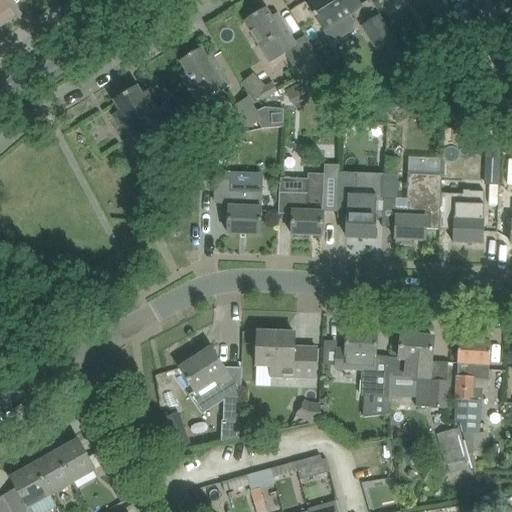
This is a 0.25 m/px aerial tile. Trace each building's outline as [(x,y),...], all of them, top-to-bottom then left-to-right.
[(0,0),(0,22),(13,14),(3,0),(0,0)] [(309,0),(306,2),(325,31),(363,7),(358,0),(309,0)] [(438,2),(431,7),(442,25),(452,42),(461,36),(452,19),(440,0),(438,2)] [(441,0),(440,0),(452,19),(461,36),(469,50),(484,42),(480,18),(493,12),(486,0),(441,0)] [(246,23),(256,41),(261,49),(262,48),(269,62),(284,53),(295,47),(278,19),(273,22),(267,10),(246,23)] [(361,26),(392,74),(410,62),(380,14),(361,26)] [(315,47),(289,61),(300,80),(325,66),(315,47)] [(186,72),(181,76),(198,104),(204,100),(205,101),(226,88),(225,88),(229,85),(213,58),(209,61),(202,49),(180,62),(186,72)] [(485,54),(475,60),(480,69),(493,66),(485,54)] [(253,75),(245,83),(260,100),(280,90),(275,82),(268,85),(264,87),(253,75)] [(292,103),(306,96),(299,83),(286,90),(292,103)] [(137,89),(129,94),(128,92),(126,94),(123,92),(117,95),(117,99),(115,100),(121,111),(114,115),(124,131),(127,129),(132,139),(136,141),(140,141),(151,134),(162,153),(176,145),(179,156),(187,154),(176,120),(167,105),(157,111),(149,98),(144,101),(137,89)] [(235,106),(251,133),(261,127),(263,130),(283,128),(283,108),(258,111),(250,97),(235,106)] [(203,170),(217,171),(218,148),(204,147),(203,170)] [(499,147),(487,147),(486,159),(485,183),(498,184),(499,147)] [(408,157),(407,172),(439,173),(440,158),(408,157)] [(397,240),(397,245),(412,246),(412,241),(426,241),(426,230),(439,230),(440,215),(441,194),(442,174),(408,172),(407,188),(406,200),(414,200),(414,216),(398,215),(398,221),(397,240)] [(169,200),(184,200),(185,175),(170,174),(169,200)] [(279,214),(293,214),(292,235),(322,236),(323,216),(322,213),(323,197),(324,197),(325,174),(309,174),(308,194),(280,193),(279,214)] [(398,175),(385,175),(384,199),(397,200),(398,175)] [(338,218),(348,218),(347,237),(375,238),(377,195),(355,194),(356,178),(340,178),(338,218)] [(216,180),(215,202),(230,202),(231,191),(231,184),(243,185),(243,181),(216,180)] [(502,209),(511,208),(511,187),(511,186),(501,187),(502,209)] [(227,206),(226,234),(260,235),(261,215),(262,192),(231,191),(230,202),(230,206),(227,206)] [(440,215),(439,230),(455,231),(454,243),(483,244),(484,225),(486,193),(465,192),(465,195),(441,194),(440,215)] [(347,328),(347,332),(346,332),(345,351),(337,350),(336,369),(361,371),(360,396),(364,396),(364,418),(389,415),(388,398),(389,377),(389,358),(375,357),(377,334),(362,333),(362,329),(347,328)] [(257,332),(256,352),(255,368),(272,368),(272,378),(315,380),(317,349),(293,348),(294,334),(257,332)] [(430,379),(433,338),(402,336),(400,359),(389,358),(389,377),(412,378),(411,382),(418,382),(416,408),(447,409),(448,383),(430,382),(430,379)] [(456,400),(454,423),(460,424),(470,456),(485,458),(487,433),(480,433),(482,401),(483,390),(488,390),(491,342),(460,340),(459,364),(458,376),(456,400)] [(183,366),(179,369),(195,393),(190,396),(201,413),(225,398),(225,400),(225,420),(239,421),(241,393),(241,370),(224,370),(221,365),(210,349),(195,359),(193,357),(191,356),(182,362),(181,365),(183,366)] [(310,422),(319,423),(321,404),(310,403),(304,400),(295,415),(310,422)] [(239,424),(239,434),(249,435),(250,424),(239,424)] [(467,458),(458,428),(437,434),(446,464),(455,462),(461,460),(464,459),(467,458)] [(185,432),(170,438),(174,450),(190,444),(185,432)] [(77,441),(54,454),(71,483),(93,471),(77,441)] [(109,445),(96,453),(116,488),(130,480),(109,445)] [(54,454),(33,466),(49,496),(71,483),(54,454)] [(321,456),(296,463),(298,471),(323,464),(321,456)] [(461,460),(455,462),(457,471),(466,468),(464,459),(461,460)] [(296,463),(272,470),(274,478),(298,471),(296,463)] [(49,496),(33,466),(10,479),(29,511),(46,511),(56,507),(49,496)] [(272,470),(248,476),(250,485),(252,490),(276,484),(274,478),(272,470)] [(250,485),(248,476),(222,483),(224,492),(250,485)] [(309,510),(309,511),(339,511),(336,502),(309,510)]
